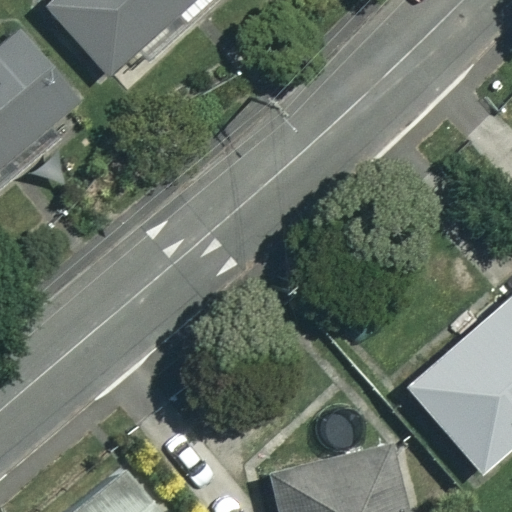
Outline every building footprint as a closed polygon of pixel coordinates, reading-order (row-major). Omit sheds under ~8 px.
[(37,0),(98,70),(179,0),(37,0)] [(0,154),(70,97),(9,21),(0,28),(0,154)] [(511,429),(511,275),(394,377),(470,466),(511,429)] [(258,470),(268,511),(398,511),(380,440),(258,470)] [(150,511),(115,468),(58,511),(150,511)]
